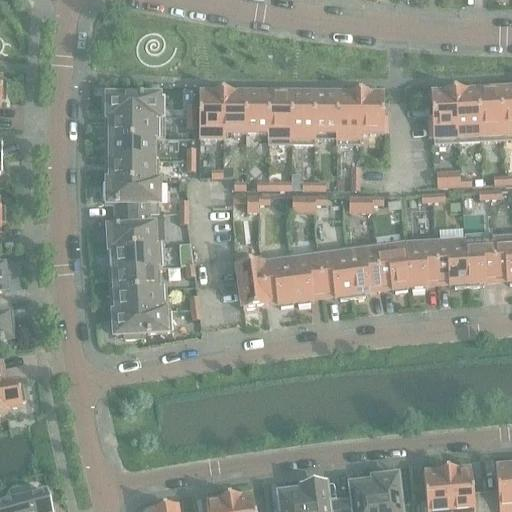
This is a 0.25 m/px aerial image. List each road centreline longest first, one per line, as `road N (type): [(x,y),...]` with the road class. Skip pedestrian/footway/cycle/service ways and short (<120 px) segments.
road 1 (residential): [(511,329),(344,344),(75,387)]
road 2 (residential): [(96,492),(214,469),(511,435)]
road 3 (residential): [(68,0),(57,214),(75,387)]
road 4 (residential): [(511,35),(393,31),(172,0)]
